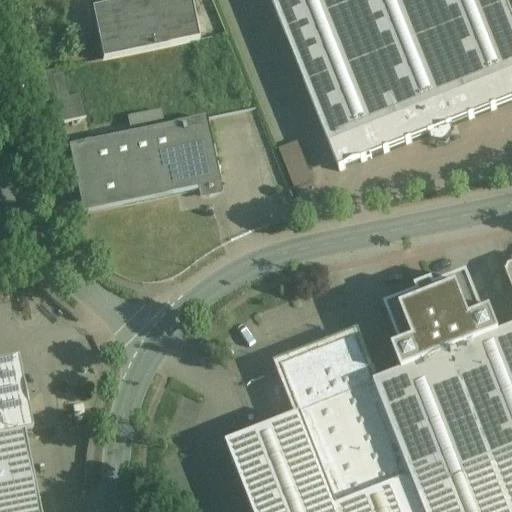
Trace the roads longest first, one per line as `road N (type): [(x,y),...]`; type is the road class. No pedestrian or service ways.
road 1 (residential): [(158,339),(242,269),(511,206)]
road 2 (residential): [(0,203),(88,294),(158,339)]
road 3 (residential): [(115,511),(131,388),(158,339)]
